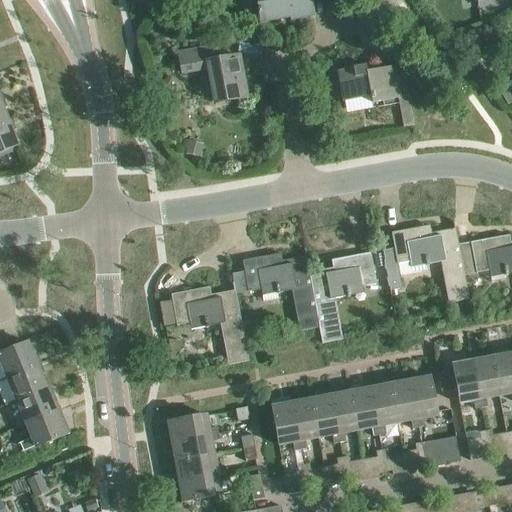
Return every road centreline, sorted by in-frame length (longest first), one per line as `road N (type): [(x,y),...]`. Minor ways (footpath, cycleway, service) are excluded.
road 1 (tertiary): [(126,511),(107,222)]
road 2 (residential): [(305,189),(286,91),(292,66),(408,0)]
road 3 (residential): [(511,173),(475,164),(305,189)]
road 4 (residential): [(305,189),(107,222)]
road 5 (residential): [(321,511),(511,471)]
road 6 (tertiary): [(107,222),(100,104),(84,51)]
